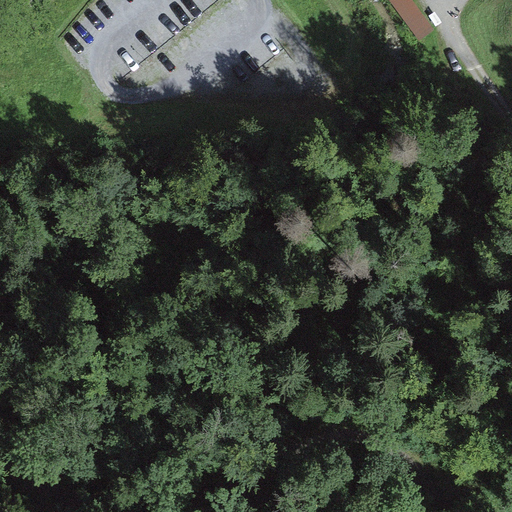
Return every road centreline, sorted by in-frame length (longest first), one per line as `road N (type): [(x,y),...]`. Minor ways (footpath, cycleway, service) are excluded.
road 1 (track): [(0,460),(65,491),(156,499),(210,487),(349,433),(412,458),(428,511)]
road 2 (track): [(511,120),(431,0)]
